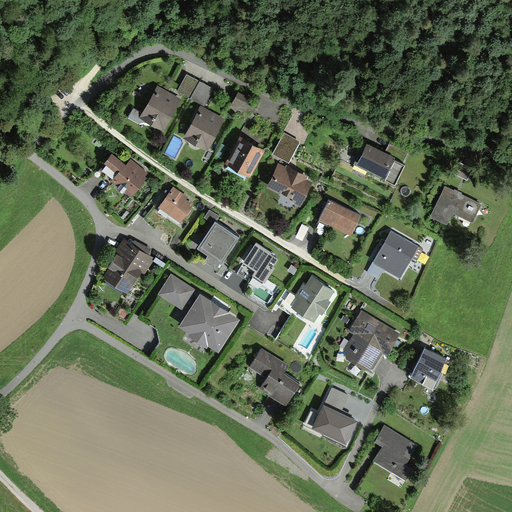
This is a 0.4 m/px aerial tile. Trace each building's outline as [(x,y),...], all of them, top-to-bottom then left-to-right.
[(190,98),(200,81),(187,74),(177,91),(190,98)] [(214,89),(200,81),(190,98),(204,106),(214,89)] [(163,132),(181,99),(172,94),(157,86),(142,113),(134,108),(128,118),(139,124),(145,122),(163,132)] [(259,102),(238,92),(229,111),(236,114),(238,110),(245,113),(246,110),(254,113),(259,102)] [(208,109),(201,106),(183,139),(208,152),(225,118),(208,109)] [(301,142),(284,133),(272,154),(289,163),(301,142)] [(265,151),(240,137),(225,164),(250,178),(265,151)] [(390,143),(385,153),(396,158),(395,160),(402,164),(408,152),(390,143)] [(385,153),(367,144),(357,166),(384,180),(395,186),(405,165),(402,164),(395,160),(396,158),(385,153)] [(148,173),(131,159),(126,165),(112,154),(104,164),(117,174),(111,182),(118,187),(116,189),(123,194),(124,192),(131,198),(147,178),(145,177),(148,173)] [(473,170),(457,162),(451,172),(467,181),(473,170)] [(286,167),(278,163),(266,187),(279,193),(280,194),(281,193),(292,199),(294,205),(300,207),(312,182),(307,179),(309,176),(295,169),(286,165),(286,167)] [(454,191),(445,186),(430,217),(447,225),(452,213),(472,223),(482,204),(461,194),(462,193),(458,191),(455,189),(454,191)] [(182,193),(173,187),(158,208),(181,224),(194,205),(186,200),(188,197),(182,193)] [(324,211),(319,221),(351,236),(361,215),(329,200),(324,211)] [(209,210),(204,218),(213,224),(215,222),(216,222),(220,216),(209,210)] [(216,222),(215,222),(213,224),(197,249),(208,256),(204,262),(216,270),(220,264),(221,265),(233,248),(239,238),(216,222)] [(309,227),(302,224),(295,238),(302,241),(309,227)] [(418,247),(391,231),(373,262),(373,263),(378,266),(385,270),(400,279),(418,247)] [(169,236),(163,232),(159,238),(165,242),(169,236)] [(133,244),(124,238),(113,255),(115,257),(108,268),(109,269),(103,279),(127,294),(142,272),(145,275),(154,261),(152,260),(153,257),(148,254),(133,244)] [(134,241),(133,244),(148,254),(151,249),(134,241)] [(272,253),(256,243),(250,252),(243,264),(255,272),(252,276),(263,283),(265,284),(267,279),(275,268),(273,267),(279,259),(271,254),(272,253)] [(384,273),(385,270),(378,266),(373,263),(373,262),(366,272),(377,278),(381,272),(384,273)] [(292,264),(288,271),(294,275),(298,267),(292,264)] [(195,289),(171,274),(158,295),(182,310),(195,289)] [(335,291),(311,276),(306,284),(303,283),(297,292),(295,296),(297,298),(291,308),(314,323),(320,314),(322,315),(331,302),(329,300),(335,291)] [(279,287),(267,279),(265,284),(263,283),(261,285),(275,294),(279,287)] [(218,306),(200,294),(179,327),(189,334),(187,336),(206,349),(208,346),(218,353),(240,320),(218,306)] [(400,334),(361,310),(349,332),(353,335),(344,350),(346,359),(365,370),(373,369),(381,356),(383,353),(388,356),(400,334)] [(307,323),(291,314),(275,339),(291,349),(307,323)] [(350,319),(344,315),(341,320),(347,324),(350,319)] [(289,365),(262,348),(250,367),(267,378),(260,390),(286,407),(300,385),(283,374),(289,365)] [(420,359),(410,379),(432,389),(447,360),(425,349),(420,359)] [(332,387),(325,402),(342,410),(349,395),(332,387)] [(324,405),(312,429),(346,445),(358,421),(351,418),(345,415),(341,413),(324,405)] [(418,445),(385,425),(374,442),(382,447),(373,461),(405,481),(412,471),(405,467),(418,445)]
